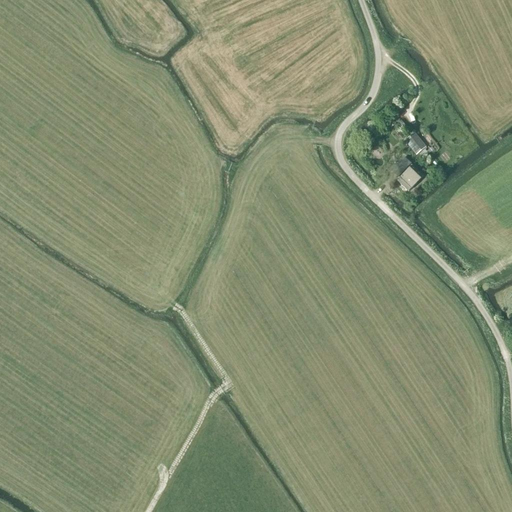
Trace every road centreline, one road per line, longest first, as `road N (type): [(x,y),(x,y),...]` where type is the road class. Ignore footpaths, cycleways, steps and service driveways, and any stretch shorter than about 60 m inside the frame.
road 1 (unclassified): [(511,392),(503,351),(474,300),(338,155),(340,130),(367,103),(376,78),(377,52),(360,0)]
road 2 (track): [(174,304),(226,379),(148,511)]
